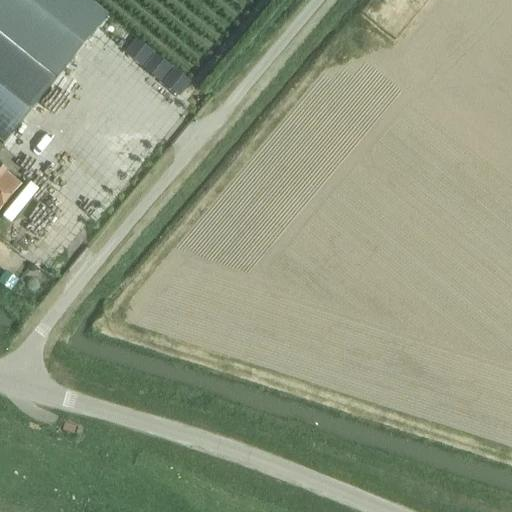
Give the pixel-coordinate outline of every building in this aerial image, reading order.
[(0,0),(0,40),(54,84),(105,19),(80,0),(0,0)] [(0,143),(4,146),(34,109),(54,84),(0,40),(0,143)] [(136,41),(127,53),(143,65),(152,54),(136,41)] [(155,57),(146,68),(162,80),(171,69),(155,57)] [(173,71),(164,83),(180,95),(189,84),(173,71)] [(0,210),(19,187),(0,172),(0,210)]
